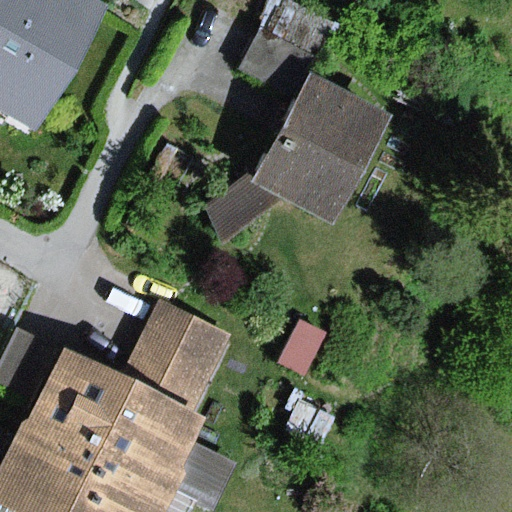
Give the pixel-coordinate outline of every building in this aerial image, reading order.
[(86,0),(0,0),(0,105),(36,126),(103,9),(86,0)] [(282,0),(272,0),(259,29),(307,53),(323,20),(282,0)] [(226,65),(285,95),(296,74),(307,53),(259,29),(247,23),(226,65)] [(372,114),(296,74),(285,95),(242,178),(272,194),(318,218),(372,114)] [(204,237),(272,194),(242,178),(237,177),(195,205),(204,237)] [(149,295),(108,374),(180,411),(221,331),(149,295)] [(316,328),(289,315),(268,359),(295,372),(316,328)] [(5,324),(0,334),(0,386),(13,393),(39,341),(5,324)] [(108,374),(42,340),(6,411),(0,413),(0,507),(10,511),(141,511),(154,484),(163,467),(157,454),(168,431),(180,411),(108,374)] [(225,458),(168,431),(157,454),(163,467),(154,484),(202,507),(225,458)]
